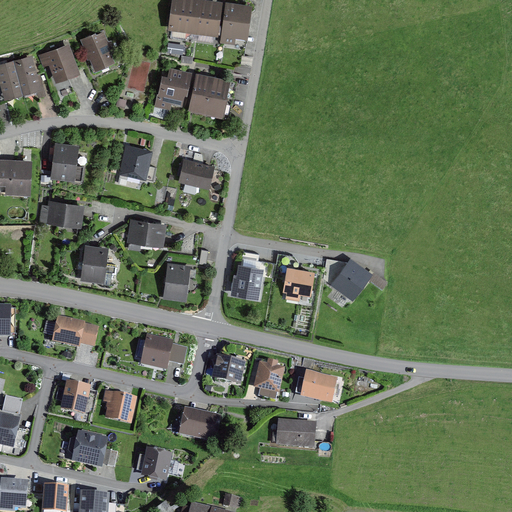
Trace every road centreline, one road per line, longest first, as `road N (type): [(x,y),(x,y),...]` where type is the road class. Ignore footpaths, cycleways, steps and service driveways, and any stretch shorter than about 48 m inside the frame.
road 1 (tertiary): [(209,327),(395,366),(511,376)]
road 2 (residential): [(240,151),(79,121),(0,135)]
road 3 (tertiary): [(0,284),(209,327)]
road 4 (residential): [(267,0),(240,151)]
road 5 (residential): [(194,394),(52,363)]
road 6 (residential): [(31,462),(159,487)]
road 7 (residential): [(194,394),(313,408)]
